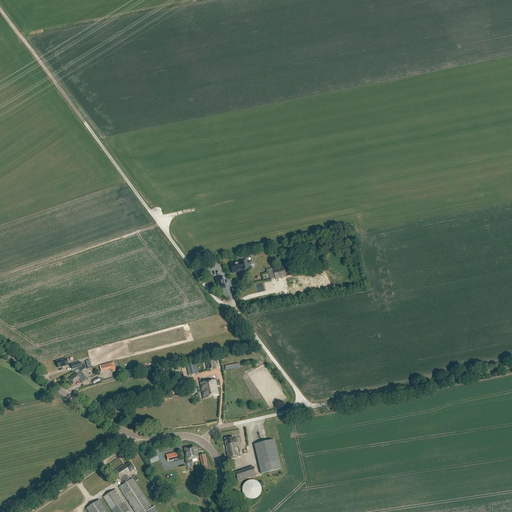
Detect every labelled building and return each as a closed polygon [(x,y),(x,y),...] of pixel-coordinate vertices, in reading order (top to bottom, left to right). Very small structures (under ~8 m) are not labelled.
[(233,273),(244,270),(242,261),(230,264),(233,273)] [(85,350),(71,355),(73,361),(74,360),(73,358),(79,356),(80,358),(87,355),(85,350)] [(56,362),(58,368),(68,366),(66,359),(56,362)] [(116,371),(115,369),(113,363),(106,365),(107,370),(111,369),(111,370),(112,370),(113,372),(116,371)] [(192,364),(189,364),(190,371),(188,372),(189,376),(197,374),(196,370),(194,371),(192,364)] [(87,379),(81,372),(77,375),(76,373),(69,379),(74,385),(79,380),(82,383),(87,379)] [(203,399),(218,396),(215,381),(200,384),(203,399)] [(233,439),(233,437),(225,439),(227,450),(225,451),(227,460),(239,457),(236,443),(237,442),(236,438),(233,439)] [(261,475),(281,470),(275,441),(254,445),(261,475)] [(189,448),(191,459),(198,457),(195,446),(189,448)] [(191,459),(189,448),(189,447),(184,448),(186,458),(184,458),(186,463),(192,462),(191,459)] [(202,468),(208,467),(205,454),(199,456),(202,468)] [(127,476),(130,474),(129,473),(135,469),(130,462),(125,466),(123,464),(114,470),(120,479),(121,479),(124,484),(119,487),(134,511),(146,511),(148,511),(157,511),(154,507),(152,508),(133,479),(130,480),(127,476)] [(256,476),(253,467),(235,473),(238,481),(256,476)] [(116,490),(103,498),(112,511),(127,511),(129,511),(116,490)] [(88,511),(106,511),(99,500),(86,508),(88,511)]
